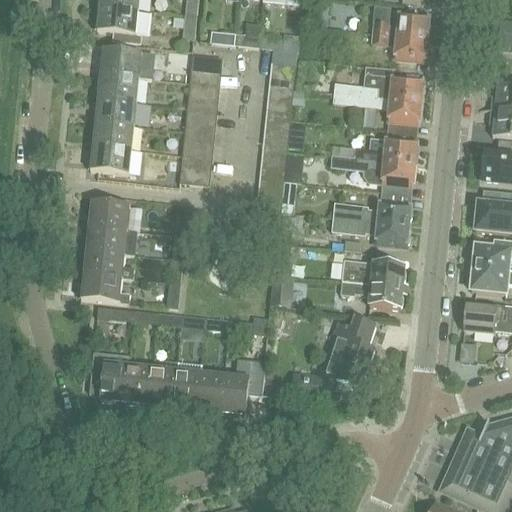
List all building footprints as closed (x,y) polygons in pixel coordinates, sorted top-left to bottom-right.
[(99,0),(98,11),(137,15),(138,0),(99,0)] [(186,0),(184,20),(195,22),(197,0),(186,0)] [(307,3),(304,29),(322,30),(324,4),(307,3)] [(95,36),(115,38),(114,48),(134,50),(137,15),(98,11),(95,36)] [(192,46),(195,22),(184,20),(182,45),(192,46)] [(372,28),(371,38),(425,45),(426,38),(429,35),(430,29),(427,25),(428,23),(398,20),(397,31),(372,28)] [(511,26),(509,26),(509,31),(495,29),(492,54),(511,56),(511,26)] [(210,36),(210,43),(209,48),(234,50),(235,39),(210,36)] [(425,52),(425,45),(371,38),(369,50),(395,52),(394,63),(423,66),(423,64),(426,62),(427,56),(425,52)] [(259,41),(235,39),(234,50),(258,53),(259,41)] [(259,41),(258,53),(281,55),(282,44),(259,41)] [(99,79),(138,83),(140,59),(101,55),(99,79)] [(191,60),(190,75),(219,78),(221,63),(191,60)] [(295,71),(271,68),(270,81),(294,83),(295,71)] [(362,81),(361,91),(333,88),(332,99),(360,102),(421,108),(423,96),(420,94),(421,87),(391,84),(386,73),(368,72),(362,81)] [(218,91),(219,78),(190,75),(188,88),(218,91)] [(99,79),(96,103),(135,107),(138,83),(99,79)] [(293,96),(294,83),(270,81),(269,93),(293,96)] [(188,88),(187,104),(216,107),(218,91),(188,88)] [(511,90),(497,89),(494,114),(511,116),(511,90)] [(293,96),(269,93),(267,105),(291,108),(293,96)] [(294,95),(293,108),(304,109),(305,96),(294,95)] [(420,119),(421,108),(360,102),(332,99),(331,107),(389,113),(387,135),(410,137),(411,127),(417,128),(417,121),(420,119)] [(133,131),(135,107),(96,103),(94,127),(133,131)] [(187,104),(185,116),(215,119),(216,107),(187,104)] [(290,119),(291,108),(267,105),(266,117),(290,119)] [(511,142),(511,116),(494,114),(492,140),(511,142)] [(184,132),(213,135),(215,119),(185,116),(184,132)] [(289,131),(290,119),(266,117),(265,129),(289,131)] [(94,127),(91,151),(131,156),(133,131),(94,127)] [(265,129),(264,141),(288,144),(289,135),(289,131),(265,129)] [(184,132),(182,144),(212,147),(213,135),(184,132)] [(332,150),(331,160),(415,169),(416,158),(414,156),(415,148),(409,148),(410,137),(387,135),(386,144),(371,142),(370,154),(332,150)] [(286,156),(286,155),(288,144),(264,141),(262,154),(286,156)] [(182,144),(181,159),(211,163),(212,147),(182,144)] [(128,179),(131,156),(91,151),(89,175),(128,179)] [(286,156),(262,154),(261,166),(285,168),(286,156)] [(286,156),(285,168),(284,180),(283,186),(297,188),(302,188),(305,158),(286,156)] [(511,158),(486,156),(483,184),(511,187),(511,158)] [(181,159),(180,172),(209,175),(211,163),(181,159)] [(402,199),(403,189),(411,190),(412,183),(414,181),(415,169),(331,160),(330,170),(367,174),(367,180),(370,187),(381,188),(381,197),(402,199)] [(284,180),(285,168),(261,166),(260,177),(284,180)] [(178,188),(208,191),(209,175),(180,172),(178,188)] [(283,186),(284,180),(260,177),(259,189),(283,192),(283,186)] [(281,203),(280,215),(294,217),(297,188),(283,186),(283,192),(281,203)] [(259,189),(258,201),(281,203),(283,192),(259,189)] [(332,223),(376,227),(407,231),(407,224),(410,222),(411,214),(408,212),(408,210),(401,209),(402,199),(381,197),(378,197),(377,216),(364,215),(364,212),(333,209),(332,223)] [(511,199),(499,198),(498,210),(476,208),(473,236),(511,239),(511,199)] [(280,215),(281,203),(258,201),(256,213),(280,215)] [(87,232),(126,236),(129,210),(89,206),(87,232)] [(279,228),(280,215),(256,213),(255,225),(279,228)] [(173,241),(184,242),(187,219),(175,217),(173,241)] [(283,220),(281,232),(296,234),(298,221),(283,220)] [(406,238),(407,231),(376,227),(332,223),(330,238),(361,241),(362,238),(374,239),(373,248),(405,251),(405,249),(407,247),(408,240),(406,238)] [(87,232),(84,255),(124,259),(126,236),(87,232)] [(173,241),(170,264),(182,265),(184,242),(173,241)] [(345,245),(344,255),(362,257),(363,247),(345,245)] [(473,274),(473,275),(508,278),(508,276),(509,264),(511,264),(511,251),(495,250),(494,253),(475,252),(474,262),(470,264),(470,271),(473,274)] [(84,255),(82,279),(121,283),(133,285),(134,272),(122,271),(124,259),(84,255)] [(170,264),(168,288),(179,290),(182,265),(170,264)] [(343,268),(340,286),(400,293),(401,286),(403,284),(404,277),(402,276),(403,271),(371,268),(371,271),(343,268)] [(508,278),(473,275),(472,282),(468,284),(468,291),(471,293),(470,296),(505,300),(507,288),(511,288),(511,276),(508,276),(508,278)] [(121,283),(82,279),(80,303),(127,308),(128,300),(120,299),(121,283)] [(275,281),(273,304),(291,306),(293,282),(275,281)] [(399,300),(400,293),(340,286),(339,300),(354,302),(354,298),(368,300),(367,310),(399,314),(399,311),(401,309),(402,302),(399,300)] [(177,314),(179,290),(168,288),(165,312),(177,314)] [(511,311),(466,307),(463,335),(492,338),(494,325),(511,326),(511,311)] [(108,325),(132,327),(134,315),(110,312),(108,325)] [(157,318),(134,315),(132,327),(156,330),(157,318)] [(156,330),(179,332),(181,320),(157,318),(156,330)] [(179,332),(204,335),(205,323),(181,320),(179,332)] [(265,342),(267,323),(252,322),(252,328),(229,326),(227,338),(265,342)] [(204,335),(227,338),(229,326),(205,323),(204,335)] [(278,400),(290,401),(338,406),(344,389),(361,395),(374,355),(367,353),(374,331),(353,324),(350,334),(336,329),(320,380),(293,377),(292,394),(271,393),(271,399),(278,400)] [(92,355),(87,397),(100,398),(99,406),(124,409),(128,370),(129,359),(92,355)] [(171,414),(175,375),(176,367),(164,366),(163,374),(151,373),(147,411),(171,414)] [(176,367),(175,375),(171,414),(195,416),(199,377),(200,370),(176,367)] [(151,373),(128,370),(124,409),(147,411),(151,373)] [(236,381),(223,380),(219,419),(244,422),(249,372),(237,371),(236,381)] [(199,377),(195,416),(219,419),(223,380),(199,377)] [(503,511),(508,501),(511,502),(511,422),(488,429),(487,429),(480,443),(467,437),(441,494),(480,511),(503,511)]
